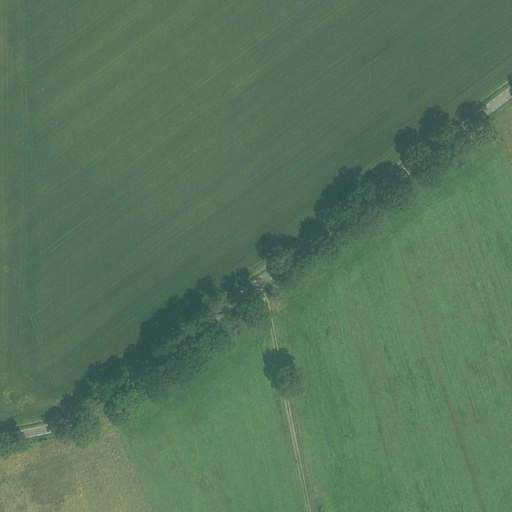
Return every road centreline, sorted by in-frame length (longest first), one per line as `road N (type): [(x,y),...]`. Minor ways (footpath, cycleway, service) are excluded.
road 1 (unclassified): [(0,438),(85,416),(511,91)]
road 2 (track): [(260,283),(309,511)]
